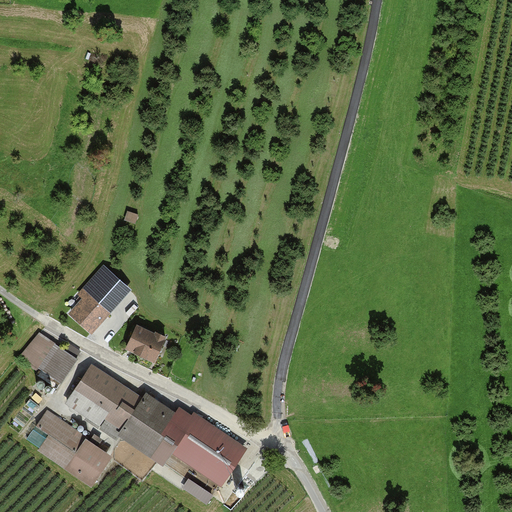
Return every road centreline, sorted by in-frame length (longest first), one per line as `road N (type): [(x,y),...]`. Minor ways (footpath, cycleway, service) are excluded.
road 1 (unclassified): [(378,0),(280,380),(279,444)]
road 2 (unclassified): [(0,289),(66,334),(279,444)]
